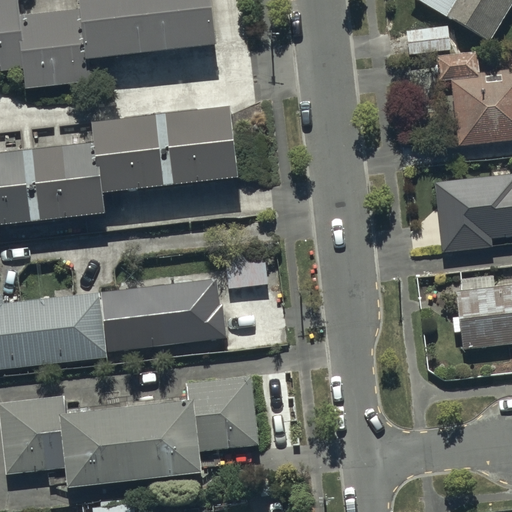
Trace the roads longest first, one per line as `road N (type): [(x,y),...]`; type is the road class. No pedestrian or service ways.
road 1 (residential): [(364,460),(318,0)]
road 2 (residential): [(364,460),(511,442)]
